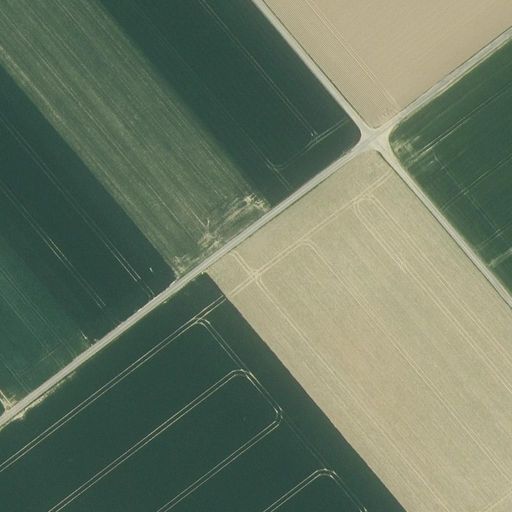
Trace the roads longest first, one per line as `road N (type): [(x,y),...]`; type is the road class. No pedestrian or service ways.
road 1 (track): [(0,421),(372,138)]
road 2 (track): [(372,138),(511,304)]
road 3 (track): [(256,0),(372,138)]
road 4 (track): [(372,138),(511,32)]
